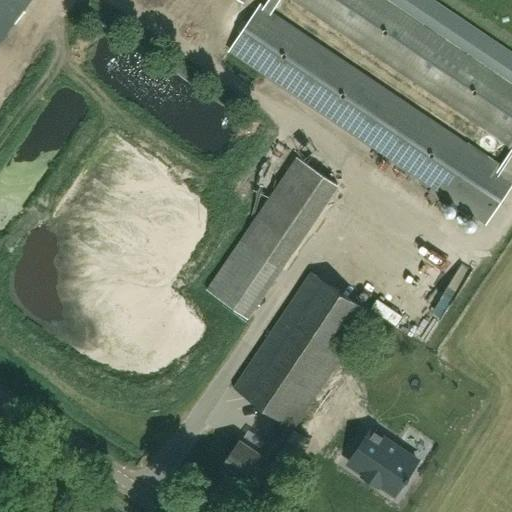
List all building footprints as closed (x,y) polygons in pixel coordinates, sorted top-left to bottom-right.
[(0,0),(0,65),(44,0),(0,0)] [(260,6),(230,51),(486,223),(511,184),(511,85),(384,0),(294,0),(511,146),(511,149),(500,167),(260,6)] [(298,155),(212,289),(252,315),(338,180),(298,155)] [(457,285),(462,274),(441,265),(436,276),(457,285)] [(272,462),(372,313),(311,273),(234,390),(281,421),(259,454),(240,440),(218,473),(229,481),(226,484),(242,495),(245,491),(256,499),(278,466),(272,462)] [(371,429),(349,463),(365,474),(364,475),(378,485),(379,483),(395,494),(405,480),(407,481),(410,477),(408,475),(418,461),(383,437),(384,436),(383,435),(382,437),(375,432),(376,431),(375,430),(375,432),(371,429)]
